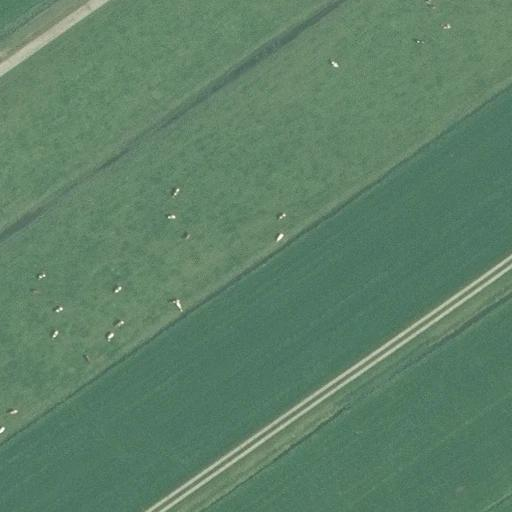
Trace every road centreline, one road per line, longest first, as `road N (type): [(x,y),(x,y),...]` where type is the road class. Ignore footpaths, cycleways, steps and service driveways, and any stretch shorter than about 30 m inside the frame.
road 1 (track): [(159,511),(511,265)]
road 2 (track): [(0,72),(103,0)]
